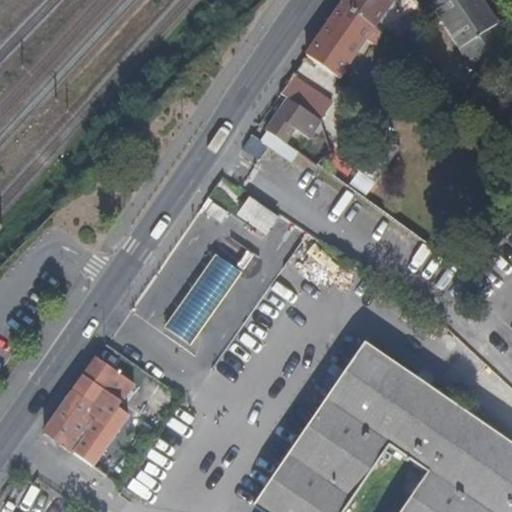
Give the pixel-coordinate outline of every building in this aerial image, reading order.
[(373,27),(392,0),(344,0),(341,4),(373,27)] [(429,5),(425,0),(414,0),(423,9),(429,5)] [(511,47),(480,0),(436,0),(429,5),(473,71),(483,65),(511,47)] [(337,78),(373,27),(341,4),(305,56),(337,78)] [(409,46),(392,35),(389,39),(407,50),(409,46)] [(407,50),(389,39),(386,44),(403,56),(407,50)] [(427,76),(434,67),(428,61),(420,70),(427,76)] [(501,71),(502,70),(494,64),(488,70),(496,78),(501,71)] [(446,77),(434,67),(427,76),(438,86),(446,77)] [(294,102),(303,86),(291,77),(280,92),(294,102)] [(466,94),(446,77),(438,86),(458,103),(466,94)] [(331,103),(303,86),(294,102),(298,105),(321,121),(332,104),(331,103)] [(320,122),(321,121),(298,105),(295,109),(286,103),(266,132),(286,145),(289,138),(292,135),(294,133),(298,133),(307,141),(308,141),(320,122)] [(299,153),(286,145),(266,132),(258,142),(291,165),(298,156),(299,153)] [(246,222),(257,206),(248,200),(239,216),(246,222)] [(264,234),(275,218),(257,206),(246,222),(256,228),(262,233),(263,234),(264,234)] [(262,233),(256,228),(252,234),(259,238),(262,233)] [(186,350),(234,280),(210,262),(162,332),(186,350)] [(511,511),(511,449),(364,349),(252,508),(257,511),(511,511)] [(128,417),(117,409),(133,386),(95,360),(43,435),(92,469),(128,417)] [(130,396),(164,420),(179,398),(145,374),(130,396)]
